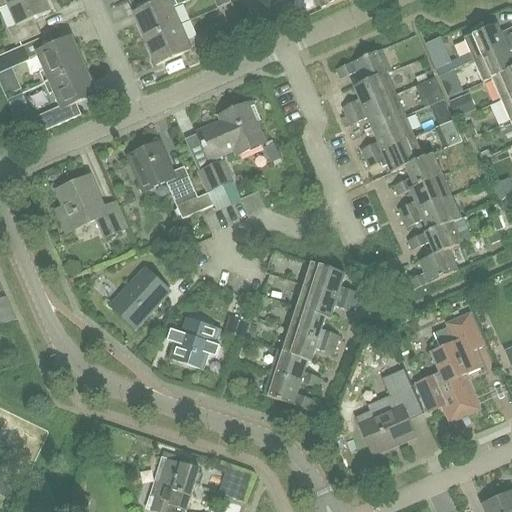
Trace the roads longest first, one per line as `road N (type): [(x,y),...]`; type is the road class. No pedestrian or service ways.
road 1 (unclassified): [(328,511),(296,458),(106,386),(75,364),(0,207)]
road 2 (residential): [(258,271),(220,258),(225,238),(267,216),(300,230),(343,214),(311,136),(318,119),(284,45)]
road 3 (residential): [(139,108),(284,45)]
road 4 (residential): [(0,166),(139,108)]
road 5 (residential): [(378,511),(511,450)]
